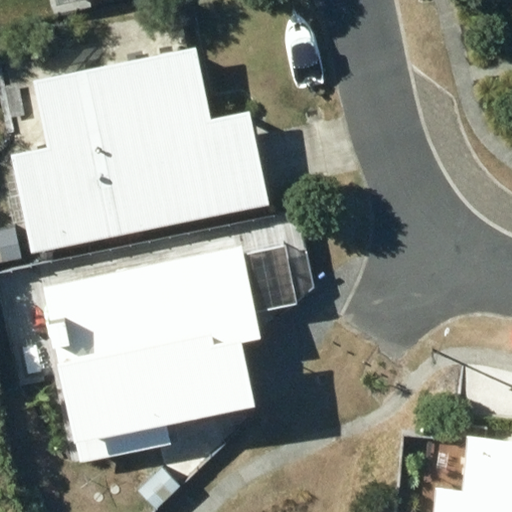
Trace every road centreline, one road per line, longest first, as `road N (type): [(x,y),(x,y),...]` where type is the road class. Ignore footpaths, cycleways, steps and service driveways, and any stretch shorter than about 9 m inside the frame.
road 1 (residential): [(438,235),(392,151),(356,0)]
road 2 (residential): [(371,335),(438,235)]
